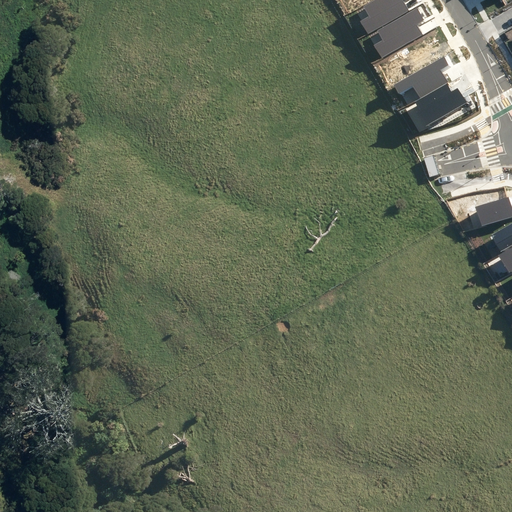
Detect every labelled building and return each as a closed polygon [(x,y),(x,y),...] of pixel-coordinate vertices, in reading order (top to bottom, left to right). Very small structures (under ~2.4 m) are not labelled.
[(360,20),(368,34),(409,10),(404,1),(405,0),(374,0),(364,6),(369,15),(360,20)] [(374,45),(382,58),(423,35),(418,26),(425,21),(417,8),(378,31),(383,40),(374,45)] [(420,99),(448,82),(442,73),(452,67),(445,55),(395,85),(401,95),(413,87),(420,99)] [(427,128),(467,103),(458,88),(453,91),(448,83),(416,102),(420,110),(417,112),(427,128)] [(481,226),(511,216),(511,206),(509,196),(475,207),(481,226)] [(501,251),(511,244),(511,223),(492,235),(501,251)] [(508,272),(511,269),(511,248),(499,256),(508,272)]
